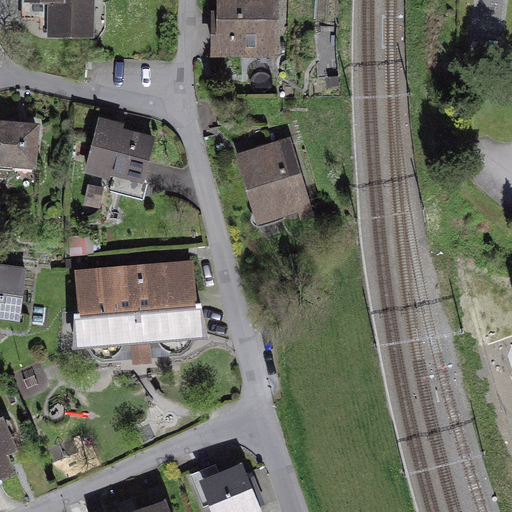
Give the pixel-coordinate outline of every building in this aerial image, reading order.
[(26,0),(26,18),(45,18),(44,33),(91,34),(91,0),(26,0)] [(274,0),(221,0),(221,15),(216,15),(216,53),(264,54),(264,41),(275,41),(274,0)] [(5,124),(0,123),(0,169),(14,171),(14,164),(33,165),(36,127),(18,125),(19,119),(6,118),(5,124)] [(115,127),(99,122),(86,168),(109,174),(110,169),(144,178),(153,142),(114,132),(115,127)] [(288,142),(240,157),(259,220),(307,206),(288,142)] [(72,242),(72,254),(86,254),(86,243),(72,242)] [(190,266),(80,274),(84,312),(79,312),(78,344),(90,344),(94,353),(102,357),(112,358),(119,352),(164,349),(173,353),(184,349),(190,343),(191,335),(205,334),(198,302),(193,303),(190,266)] [(0,315),(21,318),(26,273),(0,269),(0,315)] [(13,448),(1,421),(0,421),(0,484),(2,483),(0,479),(0,473),(11,469),(3,452),(13,448)] [(244,476),(240,468),(206,482),(218,511),(245,511),(256,508),(251,495),(256,492),(249,474),(244,476)] [(169,511),(166,501),(136,511),(169,511)]
